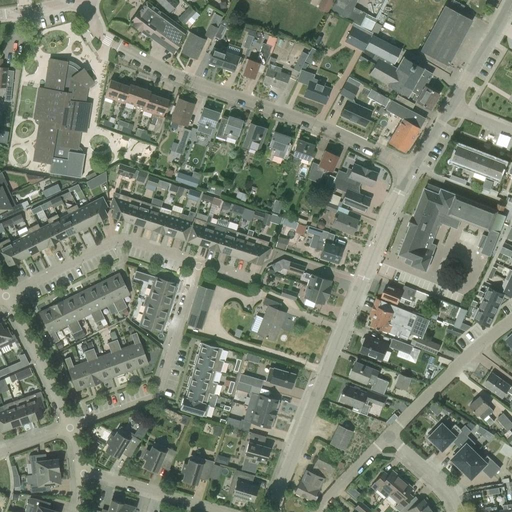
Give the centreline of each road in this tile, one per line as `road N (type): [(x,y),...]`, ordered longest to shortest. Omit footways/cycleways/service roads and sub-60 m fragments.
road 1 (residential): [(410,170),(129,51),(105,39),(72,4)]
road 2 (residential): [(274,511),(410,170)]
road 3 (residential): [(69,428),(153,403),(161,393),(195,264)]
road 4 (residential): [(3,296),(120,241),(195,264)]
road 5 (residential): [(388,438),(480,341),(511,320)]
road 6 (residential): [(69,428),(3,296)]
road 7 (residential): [(218,511),(82,473)]
road 8 (residential): [(449,109),(511,0)]
